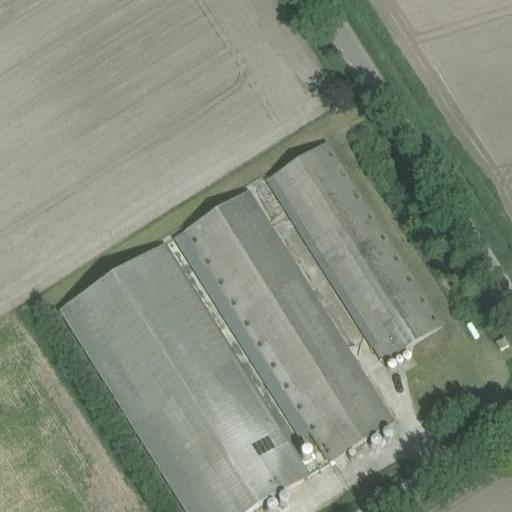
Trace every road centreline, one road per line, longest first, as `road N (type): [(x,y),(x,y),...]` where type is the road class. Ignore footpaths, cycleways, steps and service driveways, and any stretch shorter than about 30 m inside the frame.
road 1 (unclassified): [(511,309),(322,0)]
road 2 (unclassified): [(375,511),(511,425)]
